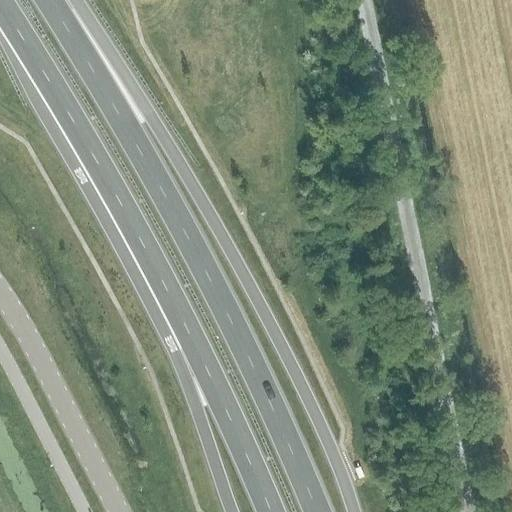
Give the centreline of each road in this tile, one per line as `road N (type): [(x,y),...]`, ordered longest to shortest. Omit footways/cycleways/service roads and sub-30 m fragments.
road 1 (trunk): [(315,511),(183,231),(47,0)]
road 2 (trunk): [(0,5),(138,238),(269,511)]
road 3 (unclassified): [(466,511),(363,0)]
road 4 (unclassified): [(0,292),(120,511)]
